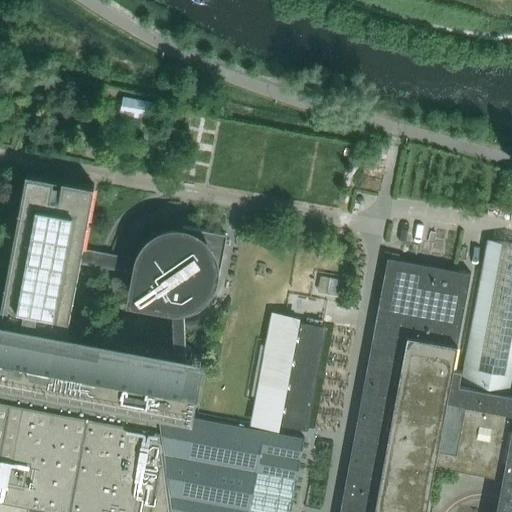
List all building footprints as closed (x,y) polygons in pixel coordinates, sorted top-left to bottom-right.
[(155,102),(122,96),(119,115),(152,121),(155,102)] [(337,193),(350,145),(329,140),(317,188),(337,193)] [(61,179),(48,176),(25,172),(0,307),(0,500),(27,505),(26,508),(49,511),(171,511),(171,507),(159,412),(178,410),(180,417),(192,419),(192,417),(200,377),(188,375),(191,358),(66,334),(79,262),(131,272),(125,303),(171,311),(178,312),(185,311),(193,308),(200,304),(206,300),(213,292),(217,284),(218,280),(227,234),(186,226),(178,225),(168,226),(158,229),(150,234),(143,240),(138,247),(134,257),(82,247),(93,185),(61,179)] [(470,274),(470,273),(387,257),(387,258),(343,498),(340,511),(511,511),(511,243),(487,239),(462,370),(452,368),(469,274),(470,274)] [(317,291),(341,294),(343,271),(319,269),(317,291)] [(276,420),(304,425),(321,330),(294,325),(296,317),(275,314),(255,424),(275,428),(276,420)] [(197,511),(290,511),(304,437),(254,428),(192,417),(192,419),(180,417),(178,410),(159,412),(171,507),(175,508),(175,511),(188,511),(189,511),(197,511)]
